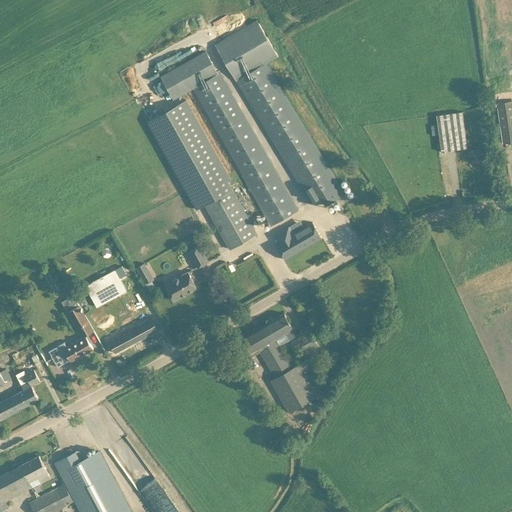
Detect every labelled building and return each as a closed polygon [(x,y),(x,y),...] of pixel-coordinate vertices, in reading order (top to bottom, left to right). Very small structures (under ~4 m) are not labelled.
[(345,193),(266,63),(278,56),(257,20),(215,44),(236,80),(310,202),(320,196),(326,205),(345,193)] [(161,76),(174,100),(194,89),(197,96),(271,225),(298,210),(219,70),(217,71),(206,51),(161,76)] [(186,99),(147,121),(196,209),(205,204),(225,240),(230,249),(257,234),(252,225),(232,188),(227,180),(231,178),(186,99)] [(511,101),(497,103),(501,133),(503,143),(511,141),(511,101)] [(439,135),(440,141),(441,151),(467,148),(462,111),(436,115),(438,124),(439,135)] [(360,196),(349,202),(361,223),(371,217),(360,196)] [(291,226),(277,233),(281,240),(278,242),(287,258),(324,236),(315,221),(295,232),(291,226)] [(199,245),(188,251),(197,267),(208,261),(199,245)] [(144,263),(137,268),(145,282),(153,278),(144,263)] [(122,265),(85,286),(97,307),(126,290),(120,278),(126,274),(122,265)] [(188,272),(165,284),(174,300),(197,287),(188,272)] [(64,343),(49,351),(58,367),(70,360),(71,362),(93,349),(86,335),(94,330),(79,305),(75,299),(71,302),(68,298),(67,298),(62,301),(68,312),(82,337),(66,346),(64,343)] [(235,341),(240,350),(248,363),(254,359),(251,355),(259,350),(275,378),(271,380),(290,412),(327,390),(308,358),(294,367),(277,338),(285,334),(289,340),(297,335),(284,313),(235,341)] [(155,316),(112,339),(118,351),(161,327),(155,316)] [(310,331),(291,342),(295,348),(302,344),(308,353),(319,345),(310,331)] [(36,354),(32,357),(37,366),(41,364),(36,354)] [(0,382),(11,377),(6,369),(0,371),(0,382)] [(24,389),(10,397),(16,410),(39,399),(32,385),(40,381),(34,369),(26,373),(24,370),(16,374),(24,389)] [(0,401),(0,418),(16,410),(10,397),(9,397),(8,394),(5,395),(6,398),(0,401)] [(55,463),(59,472),(64,481),(80,511),(131,511),(127,505),(128,505),(104,460),(99,451),(81,460),(76,452),(55,463)] [(0,510),(7,507),(10,505),(7,500),(50,477),(44,464),(39,455),(0,475),(0,510)] [(34,511),(52,511),(65,505),(73,501),(69,495),(68,495),(63,485),(56,489),(30,503),(34,511)]
